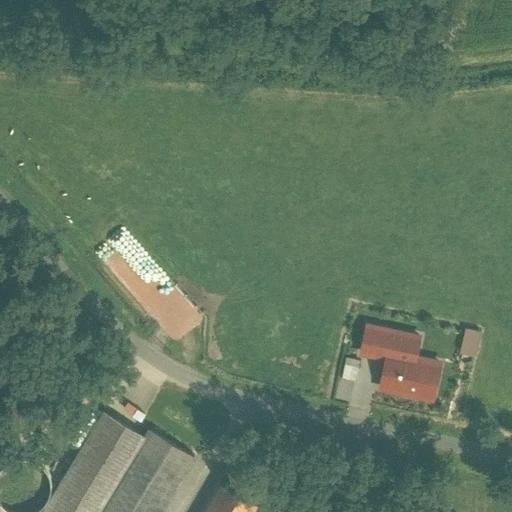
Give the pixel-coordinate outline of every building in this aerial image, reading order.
[(394,330),(368,325),(363,351),(388,357),(394,330)] [(442,363),(401,354),(405,332),(394,330),(388,357),(382,386),(434,397),(442,363)] [(106,410),(44,511),(101,511),(148,436),(106,410)] [(148,436),(101,511),(160,511),(196,455),(152,428),(148,436)] [(39,472),(36,470),(34,469),(31,468),(28,467),(23,467),(19,468),(15,469),(11,471),(8,473),(5,476),(3,479),(2,482),(1,486),(0,488),(0,493),(0,495),(1,497),(2,500),(4,504),(7,508),(9,510),(12,511),(36,511),(38,511),(41,509),(43,506),(45,503),(47,500),(48,497),(48,494),(48,490),(48,486),(47,483),(45,478),(42,475),(39,472)] [(224,482),(205,511),(252,511),(258,503),(224,482)]
